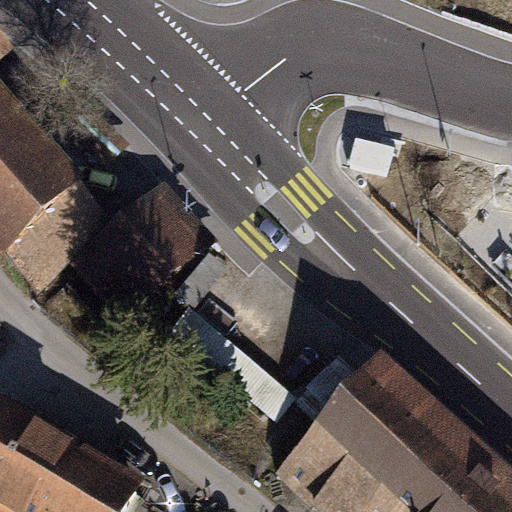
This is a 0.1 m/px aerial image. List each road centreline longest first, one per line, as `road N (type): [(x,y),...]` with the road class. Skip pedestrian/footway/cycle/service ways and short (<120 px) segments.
road 1 (primary): [(204,124),(511,409)]
road 2 (residential): [(0,287),(260,511)]
road 3 (tertiary): [(204,124),(279,61),(305,53),(511,91)]
road 4 (primary): [(62,0),(204,124)]
